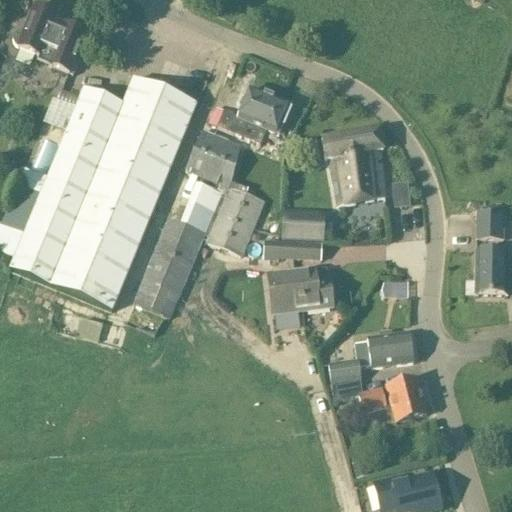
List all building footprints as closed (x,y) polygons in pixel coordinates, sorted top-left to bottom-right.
[(21,31),(18,31),(15,32),(13,34),(11,37),(10,40),(11,43),(12,46),(14,49),(16,51),(39,59),(40,56),(51,60),(48,68),(72,78),(82,55),(79,53),(87,34),(66,26),(64,30),(53,25),(56,17),(36,9),(26,32),(21,31)] [(13,264),(10,273),(112,315),(197,109),(133,83),(122,108),(83,92),(80,101),(76,111),(58,104),(53,102),(43,125),(66,134),(47,181),(13,264)] [(217,131),(231,137),(268,153),(286,109),(249,93),(238,121),(223,115),(217,131)] [(380,133),(321,143),(324,165),(328,164),(336,212),(386,202),(379,155),(384,154),(380,133)] [(185,176),(198,181),(227,193),(228,191),(230,182),(240,149),(227,144),(205,135),(201,134),(185,176)] [(265,206),(246,198),(228,191),(227,193),(209,238),(205,247),(242,262),(265,206)] [(296,245),(297,214),(283,213),(282,244),(295,245),(296,245)] [(477,216),(476,243),(502,243),(503,217),(502,217),(486,216),(477,216)] [(168,222),(133,308),(170,324),(205,237),(171,223),(168,222)] [(279,263),(293,263),(291,248),(263,247),(263,265),(279,265),(279,263)] [(291,248),(293,263),(321,265),(322,249),(291,248)] [(463,281),(463,298),(475,298),(507,299),(508,255),(476,254),(475,281),(463,281)] [(324,273),(294,277),(295,290),(299,290),(302,316),(332,313),(329,286),(325,286),(324,273)] [(272,319),(302,316),(299,290),(295,290),(294,277),(268,279),(272,319)] [(406,299),(406,284),(381,284),(381,299),(406,299)] [(328,367),(331,389),(361,384),(359,371),(370,369),(370,372),(412,367),(408,338),(367,343),(367,346),(356,348),(358,363),(328,367)] [(361,384),(331,389),(333,407),(358,400),(363,418),(385,412),(387,418),(392,417),(395,426),(426,418),(417,384),(362,398),(361,384)] [(364,464),(352,467),(356,480),(367,477),(364,464)] [(428,511),(439,509),(431,478),(390,488),(390,484),(373,488),(378,511),(428,511)]
